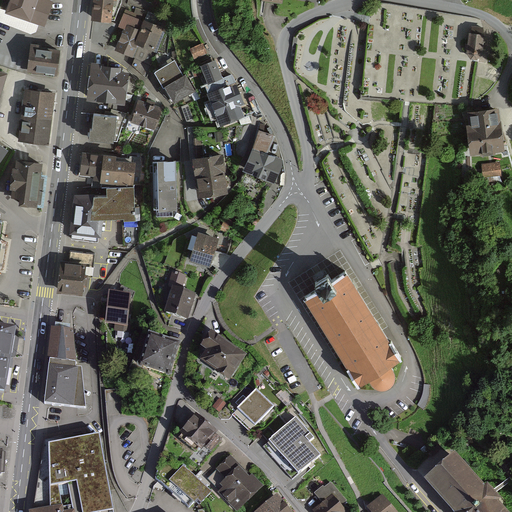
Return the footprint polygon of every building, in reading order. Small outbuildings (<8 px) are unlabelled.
[(8,0),(4,15),(43,29),(52,4),(39,0),(8,0)] [(99,0),(98,22),(111,23),(113,2),(117,3),(117,0),(99,0)] [(137,44),(145,23),(125,15),(120,28),(125,30),(117,50),(132,56),(137,44)] [(161,29),(145,23),(137,44),(152,50),(161,29)] [(485,34),(469,32),(467,51),(473,60),(482,53),(485,34)] [(202,47),(191,52),(195,60),(206,55),(202,47)] [(58,53),(30,49),(27,71),(55,75),(58,53)] [(215,61),(198,67),(220,127),(246,117),(232,80),(224,84),(215,61)] [(174,62),(155,73),(164,88),(165,88),(183,77),(174,62)] [(126,70),(93,67),(89,101),(122,105),(126,70)] [(183,77),(165,88),(174,103),(194,91),(185,76),(183,77)] [(27,93),(24,117),(51,120),(54,97),(27,93)] [(160,110),(140,103),(133,123),(154,129),(160,110)] [(496,109),(466,113),(471,154),(501,150),(496,109)] [(116,116),(94,114),(92,129),(90,129),(89,140),(113,143),(116,116)] [(24,117),(20,140),(48,144),(51,120),(24,117)] [(273,137),(262,133),(246,173),(274,184),(283,161),(266,154),(273,137)] [(101,181),(103,158),(83,156),(81,175),(95,176),(95,180),(101,181)] [(221,157),(195,160),(200,197),(226,194),(221,157)] [(134,161),(103,158),(101,181),(101,183),(132,185),(134,161)] [(36,207),(40,166),(18,163),(13,200),(21,201),(21,205),(36,207)] [(175,164),(154,165),(155,188),(176,187),(175,164)] [(499,165),(481,168),(483,178),(500,176),(499,165)] [(134,187),(107,189),(107,197),(77,198),(73,234),(100,237),(101,220),(135,219),(134,187)] [(176,187),(155,188),(156,212),(177,211),(176,187)] [(218,235),(197,230),(189,259),(210,265),(218,235)] [(70,263),(62,262),(58,293),(80,295),(82,278),(93,279),(96,257),(72,253),(70,263)] [(402,360),(346,273),(334,281),(330,275),(312,286),(316,292),(304,300),(360,386),(371,379),(373,382),(377,385),(384,386),(391,382),(394,375),(392,369),(391,367),(402,360)] [(186,280),(173,276),(170,288),(174,290),(167,315),(188,321),(194,297),(182,294),(186,280)] [(130,297),(109,294),(106,323),(127,326),(130,297)] [(0,387),(3,388),(14,326),(0,323),(0,387)] [(54,327),(50,362),(75,366),(72,329),(54,327)] [(179,342),(150,333),(140,363),(169,372),(179,342)] [(244,357),(209,334),(198,352),(206,358),(200,367),(226,384),(244,357)] [(75,366),(50,362),(46,402),(85,408),(80,367),(75,366)] [(257,381),(240,399),(259,418),(277,400),(257,381)] [(221,440),(194,418),(180,436),(206,458),(221,440)] [(294,418),(268,440),(297,473),(319,455),(307,442),(312,438),(294,418)] [(110,511),(97,440),(48,449),(48,511),(110,511)] [(209,493),(181,468),(163,456),(156,476),(194,509),(209,493)] [(259,486),(231,458),(211,478),(238,506),(259,486)] [(501,511),(454,459),(427,483),(452,511),(501,511)] [(331,481),(315,494),(322,503),(313,511),(314,511),(346,511),(342,506),(348,501),(331,481)] [(396,511),(383,496),(368,508),(371,511),(396,511)] [(287,511),(275,498),(259,511),(287,511)]
